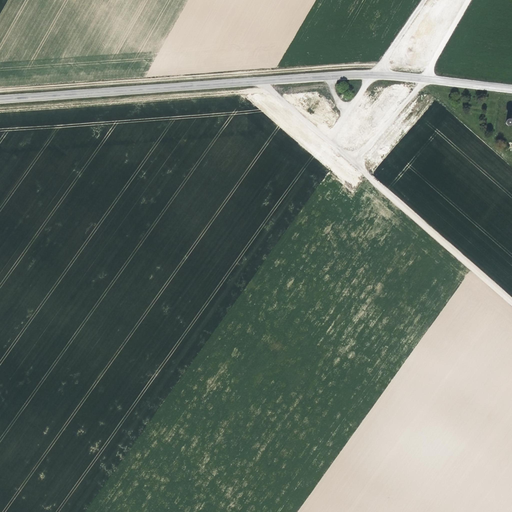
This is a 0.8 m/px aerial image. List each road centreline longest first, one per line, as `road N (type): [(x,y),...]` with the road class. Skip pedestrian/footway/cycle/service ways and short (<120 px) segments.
road 1 (tertiary): [(0,98),(372,73),(511,88)]
road 2 (track): [(0,107),(330,84)]
road 3 (track): [(325,142),(511,303)]
road 4 (track): [(350,163),(415,92),(469,0)]
